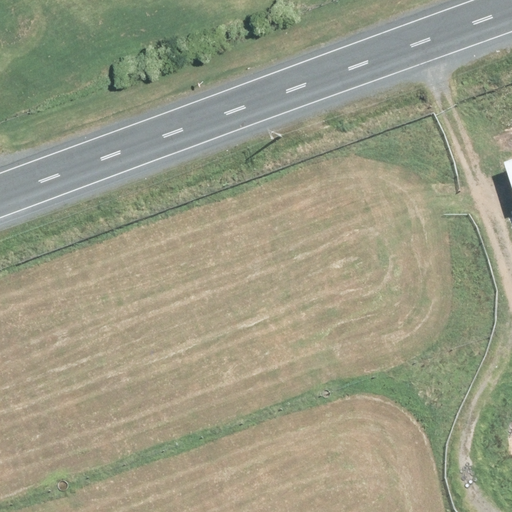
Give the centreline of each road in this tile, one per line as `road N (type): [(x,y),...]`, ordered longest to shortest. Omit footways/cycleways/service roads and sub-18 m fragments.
road 1 (secondary): [(0,196),(511,9)]
road 2 (track): [(417,44),(511,264)]
